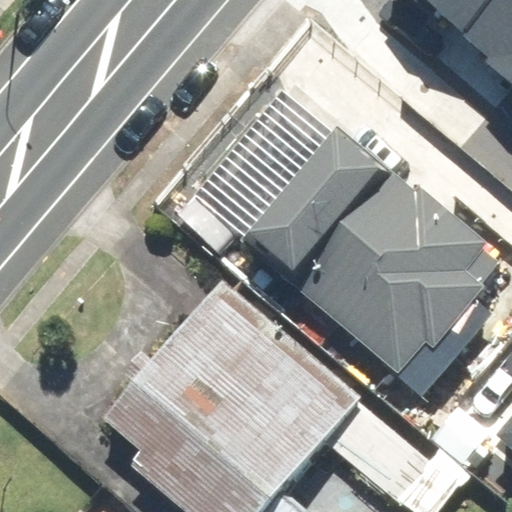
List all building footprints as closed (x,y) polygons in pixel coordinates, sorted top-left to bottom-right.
[(420,0),(472,44),(509,0),(420,0)] [(511,0),(509,0),(472,44),(511,77),(511,0)] [(333,142),(242,254),(397,378),(488,266),(333,142)] [(280,511),(272,505),(355,412),(224,297),(101,435),(188,511),(280,511)] [(511,426),(498,443),(511,454),(511,426)]
